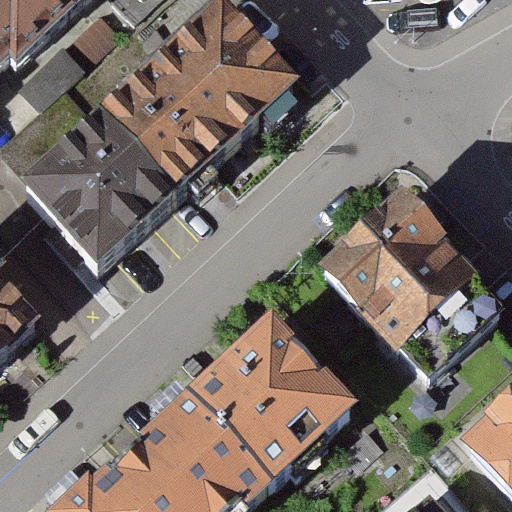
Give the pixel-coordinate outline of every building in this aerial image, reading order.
[(0,0),(0,81),(90,0),(0,0)] [(233,4),(20,189),(100,280),(313,95),(233,4)] [(504,313),(389,196),(304,279),(392,369),(408,353),(435,381),(504,313)] [(0,273),(0,370),(49,326),(0,273)] [(279,332),(81,511),(268,511),(364,424),(279,332)] [(511,407),(463,450),(511,505),(511,407)] [(445,511),(436,501),(423,511),(445,511)]
